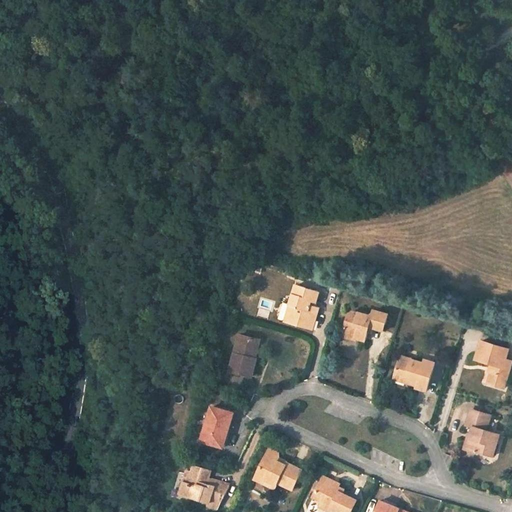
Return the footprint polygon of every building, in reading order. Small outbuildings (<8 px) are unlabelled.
[(319,294),(295,286),(289,306),(293,307),(288,323),(313,330),(319,309),(311,307),(313,302),(316,303),(319,294)] [(289,306),(285,322),(288,323),(293,307),(289,306)] [(384,331),(389,314),(374,310),(373,315),(370,316),(354,311),(349,314),(344,333),(357,337),(356,339),(367,341),(370,328),(384,331)] [(260,341),(240,336),(231,371),(252,376),(255,363),(251,362),(252,356),(256,357),(260,341)] [(509,350),(481,341),(476,360),(491,364),(489,372),(491,373),(488,383),(504,388),(511,363),(511,361),(506,360),(509,350)] [(424,363),(401,356),(396,374),(410,379),(408,384),(417,386),(416,388),(427,391),(435,364),(425,360),(424,363)] [(396,374),(394,380),(408,384),(410,379),(396,374)] [(231,414),(211,408),(202,441),(223,447),(230,423),(229,423),(231,414)] [(491,416),(471,410),(466,425),(474,428),(472,436),(468,435),(464,449),(477,453),(478,451),(493,456),(499,435),(486,431),(491,416)] [(293,490),(303,470),(280,458),(279,453),(270,449),(258,472),(268,477),(264,484),(274,489),(278,483),(293,490)] [(218,510),(229,484),(209,478),(211,471),(193,466),(191,472),(187,471),(180,494),(210,503),(209,507),(218,510)] [(258,472),(255,479),(264,484),(268,477),(258,472)] [(341,484),(324,476),(314,497),(323,501),(331,505),(329,509),(335,511),(352,511),(358,501),(343,494),(345,490),(339,487),(341,484)] [(143,499),(145,492),(135,490),(134,496),(143,499)] [(320,508),(328,511),(329,509),(331,505),(323,501),(320,508)] [(405,511),(381,501),(376,511),(405,511)]
